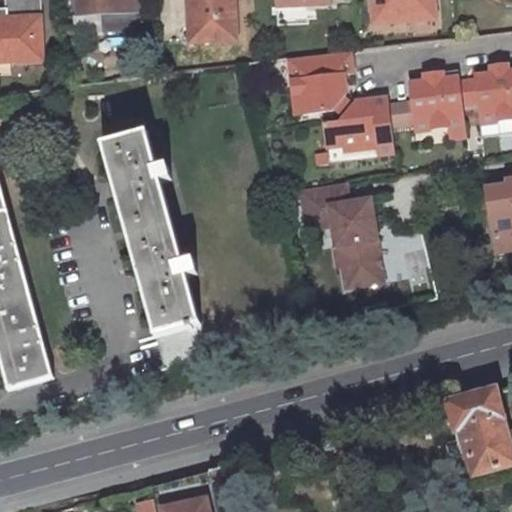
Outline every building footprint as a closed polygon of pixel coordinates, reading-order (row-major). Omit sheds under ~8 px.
[(7,14),(0,13),(0,57),(40,57),(39,0),(7,0),(7,5),(7,14)] [(137,0),(76,0),(77,9),(138,8),(137,0)] [(187,0),(188,37),(237,36),(236,3),(226,4),(226,0),(187,0)] [(375,0),(376,16),(435,14),(434,0),(375,0)] [(295,75),(299,111),(330,108),(344,91),(338,86),(336,71),(342,70),(350,69),(348,48),(292,54),(285,56),(287,76),(295,75)] [(507,60),(490,61),(490,70),(508,68),(507,60)] [(429,119),(444,117),(445,123),(445,125),(447,137),(465,135),(461,103),(458,78),(457,66),(438,68),(439,75),(423,77),(406,79),(408,97),(411,122),(412,130),(429,128),(430,127),(429,119)] [(476,102),(478,120),(480,130),(511,127),(511,67),(508,68),(490,70),(472,72),(472,76),(476,102)] [(438,68),(422,70),(423,77),(439,75),(438,68)] [(287,76),(292,112),(299,111),(295,75),(287,76)] [(476,102),(472,76),(458,78),(461,103),(476,102)] [(344,91),(330,108),(339,114),(353,98),(344,91)] [(367,101),(356,102),(353,98),(339,114),(335,120),(320,122),(323,145),(338,144),(374,139),(374,146),(376,154),(394,152),(391,125),(387,99),(386,93),(367,96),(367,101)] [(387,99),(391,125),(411,122),(408,97),(387,99)] [(444,117),(429,119),(430,127),(445,125),(445,123),(444,117)] [(102,145),(162,369),(206,354),(186,280),(196,276),(192,262),(182,265),(160,184),(172,181),(168,170),(158,172),(147,134),(102,145)] [(374,139),(338,144),(340,151),(374,146),(374,139)] [(312,153),(314,165),(326,164),(324,151),(312,153)] [(511,178),(504,180),(505,185),(484,188),(492,249),(496,248),(511,245),(511,178)] [(298,189),(304,228),(327,225),(330,247),(341,245),(343,264),(338,264),(341,288),(379,282),(372,239),(368,240),(366,227),(370,226),(366,199),(344,203),(341,182),(298,189)] [(0,189),(0,373),(5,391),(50,380),(0,189)] [(330,247),(333,265),(338,264),(343,264),(341,245),(330,247)] [(506,463),(486,392),(440,405),(448,431),(453,429),(461,457),(456,459),(452,464),(454,472),(458,473),(464,472),(464,474),(466,474),(506,463)] [(461,457),(453,429),(448,431),(456,459),(461,457)] [(140,500),(142,511),(156,511),(159,511),(156,497),(140,500)]
